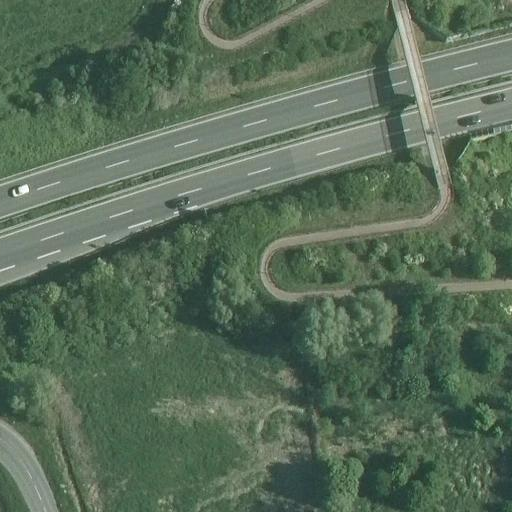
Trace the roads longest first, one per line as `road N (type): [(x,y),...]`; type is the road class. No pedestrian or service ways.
road 1 (motorway): [(0,254),(326,150),(511,104)]
road 2 (motorway): [(511,54),(0,200)]
